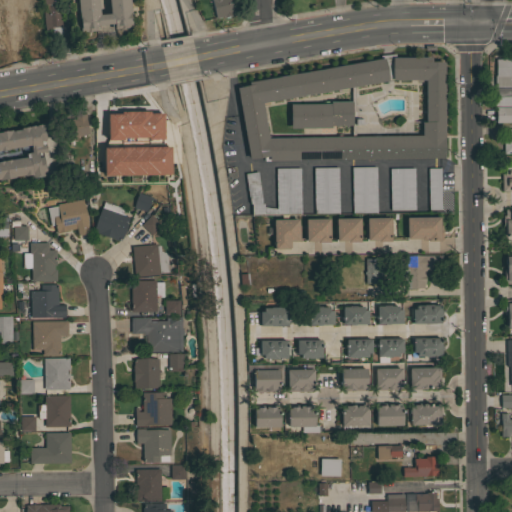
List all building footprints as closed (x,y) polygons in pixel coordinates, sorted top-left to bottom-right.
[(0,0),(1,15),(8,15),(9,55),(0,55),(0,0)] [(128,0),(130,13),(129,13),(130,27),(114,28),(114,27),(111,28),(111,22),(99,23),(99,29),(97,29),(97,30),(80,32),(76,0),(128,0)] [(231,0),(235,15),(221,18),(220,17),(213,18),(208,0),(231,0)] [(62,29),(61,29),(62,33),(49,35),(49,29),(44,30),(42,5),(53,4),(53,5),(60,5),(62,29)] [(23,24),(21,11),(30,10),(32,23),(34,22),(36,43),(23,45),(20,24),(23,24)] [(381,58),(384,81),(260,103),(267,138),(420,136),(419,122),(423,122),(423,80),(388,80),(389,58),(430,56),(430,61),(443,61),(443,157),(263,160),(263,156),(248,159),(236,87),(248,85),(247,81),(381,58)] [(511,58),(511,86),(494,86),(494,75),(495,75),(495,58),(511,58)] [(511,87),(511,105),(494,105),(493,87),(511,87)] [(328,103),(328,101),(349,101),(350,125),(329,126),(329,127),(288,128),(287,104),(328,103)] [(511,106),(511,122),(495,122),(494,106),(511,106)] [(106,114),(120,113),(120,111),(148,110),(148,113),(162,112),(162,139),(147,139),(147,137),(121,137),(121,140),(107,140),(106,114)] [(84,135),(84,136),(82,136),(82,135),(73,137),(74,144),(68,145),(67,140),(64,141),(63,136),(65,136),(63,120),(74,118),(73,115),(84,113),(88,134),(84,135)] [(0,131),(11,129),(11,130),(20,129),(19,127),(28,126),(28,127),(29,127),(29,125),(33,125),(33,126),(36,125),(36,124),(40,124),(42,124),(45,139),(44,139),(45,151),(41,151),(42,156),(42,157),(43,167),(44,167),(45,171),(43,172),(44,175),(30,178),(30,174),(23,175),(23,174),(0,178),(0,131)] [(511,128),(511,153),(503,153),(503,136),(509,136),(509,128),(511,128)] [(169,174),(103,175),(102,148),(169,146),(169,174)] [(511,191),(501,191),(501,172),(503,172),(503,166),(508,166),(508,159),(511,158),(511,191)] [(72,177),(59,178),(59,164),(71,163),(72,177)] [(337,214),(313,214),(312,168),(336,167),(337,214)] [(375,213),(350,213),(349,167),(374,167),(375,213)] [(299,215),(249,216),(249,205),(248,205),(242,174),(255,172),(259,198),(260,204),(262,204),(262,207),(274,209),(274,169),(298,168),(299,215)] [(413,210),(389,210),(388,169),(412,168),(413,210)] [(439,209),(427,210),(426,168),(438,168),(439,209)] [(85,186),(85,196),(73,196),(73,198),(59,198),(59,187),(85,186)] [(150,196),(145,211),(133,207),(138,192),(150,196)] [(86,234),(75,236),(73,229),(54,233),(52,225),(49,226),(45,208),(55,206),(55,205),(80,200),(85,223),(84,223),(86,234)] [(123,208),(122,213),(124,214),(123,215),(128,216),(120,240),(117,239),(117,240),(93,232),(103,201),(123,208)] [(511,206),(511,234),(507,235),(507,236),(504,236),(504,234),(503,234),(503,226),(502,226),(502,215),(504,215),(504,208),(511,208),(511,206)] [(150,214),(156,220),(158,218),(162,223),(151,235),(140,224),(150,214)] [(387,235),(388,242),(375,242),(375,240),(364,241),(364,239),(363,239),(362,225),(364,225),(364,218),(389,217),(390,234),(387,235)] [(437,217),(437,219),(438,220),(438,224),(437,225),(440,225),(440,240),(437,240),(437,241),(425,241),(425,240),(419,240),(418,239),(404,239),(404,218),(437,217)] [(359,235),(357,235),(357,242),(345,242),(345,241),(334,241),(334,239),(332,239),(332,224),(333,224),(333,219),(359,218),(359,235)] [(296,219),(296,225),(298,225),(298,242),(286,242),(287,249),(271,249),(271,220),(296,219)] [(329,235),(327,235),(327,242),(315,243),(315,241),(304,242),(304,240),(302,240),(302,225),(303,225),(303,219),(328,219),(329,235)] [(27,225),(27,240),(26,240),(25,241),(24,241),(24,240),(16,240),(17,240),(16,241),(15,241),(14,241),(14,240),(13,240),(13,238),(10,238),(10,226),(27,225)] [(47,242),(47,249),(55,249),(55,265),(53,265),(53,269),(55,269),(55,281),(31,281),(30,268),(22,268),(22,253),(28,253),(28,242),(47,242)] [(167,274),(132,277),(129,247),(154,244),(155,246),(158,246),(159,251),(161,251),(161,252),(163,252),(163,254),(165,254),(167,274)] [(511,283),(503,283),(503,268),(505,268),(505,256),(511,256),(511,254),(511,283)] [(442,270),(425,270),(425,277),(424,277),(424,283),(423,283),(423,284),(425,284),(425,287),(424,287),(424,288),(423,288),(423,289),(416,289),(416,288),(401,288),(400,256),(441,255),(442,270)] [(378,258),(379,283),(365,283),(365,274),(364,274),(364,271),(365,271),(364,258),(378,258)] [(130,311),(129,280),(155,280),(155,311),(130,311)] [(29,291),(40,290),(40,284),(56,284),(57,304),(64,304),(64,317),(30,317),(29,291)] [(511,299),(511,327),(506,327),(506,326),(505,326),(505,315),(504,315),(503,299),(511,299)] [(178,300),(179,314),(164,315),(164,300),(178,300)] [(412,309),(415,309),(415,305),(423,305),(423,304),(432,304),(432,305),(439,305),(439,310),(441,310),(442,315),(439,315),(439,323),(412,323),(412,309)] [(307,307),(313,307),(313,306),(321,305),(321,307),(332,306),(333,324),(308,325),(307,307)] [(348,306),(348,305),(355,305),(355,306),(362,306),(363,310),(373,310),(373,315),(367,315),(367,323),(341,324),(341,306),(348,306)] [(382,305),(390,305),(397,305),(397,309),(402,309),(402,323),(376,323),(376,305),(382,305)] [(286,307),(287,325),(258,325),(258,311),(262,311),(262,307),(286,307)] [(11,333),(14,333),(14,340),(11,340),(11,343),(0,343),(0,316),(11,316),(11,333)] [(180,328),(181,328),(181,335),(180,335),(181,351),(146,352),(145,335),(143,335),(143,333),(130,333),(130,317),(149,317),(149,323),(156,323),(156,320),(165,320),(165,317),(180,317),(180,328)] [(66,320),(67,335),(59,335),(59,355),(42,355),(42,349),(31,349),(31,321),(66,320)] [(440,338),(440,355),(432,355),(432,356),(423,356),(416,356),(416,352),(412,352),(412,338),(440,338)] [(320,339),(321,357),(300,358),(300,354),(296,354),(296,340),(320,339)] [(371,339),(371,352),(370,352),(370,353),(366,353),(366,356),(359,357),(351,357),(345,357),(345,339),(371,339)] [(401,339),(401,352),(400,352),(400,353),(396,353),(396,357),(386,357),(386,362),(376,362),(376,357),(375,357),(375,339),(401,339)] [(286,340),(286,358),(278,358),(278,359),(270,359),(270,358),(262,358),(262,354),(258,354),(258,340),(286,340)] [(501,390),(511,390),(511,340),(503,340),(501,390)] [(181,353),(181,367),(167,368),(167,354),(181,353)] [(41,359),(66,358),(67,370),(65,370),(65,374),(66,374),(67,390),(41,390),(41,359)] [(158,387),(133,388),(133,382),(132,382),(132,365),(132,358),(157,358),(158,387)] [(12,375),(7,375),(7,374),(1,374),(1,375),(0,375),(0,361),(12,361),(12,375)] [(401,367),(401,381),(400,381),(400,389),(374,390),(374,368),(401,367)] [(438,381),(439,388),(409,389),(408,367),(439,367),(440,381),(438,381)] [(365,368),(365,386),(366,386),(366,390),(340,390),(339,369),(365,368)] [(278,369),(278,390),(277,390),(277,391),(252,392),(252,370),(278,369)] [(312,369),(313,391),(286,391),(286,369),(312,369)] [(32,394),(17,394),(17,380),(32,380),(32,394)] [(170,424),(144,425),(144,426),(134,426),(133,407),(137,407),(137,411),(141,411),(140,392),(164,392),(164,398),(170,398),(170,424)] [(511,394),(511,407),(500,407),(499,394),(511,394)] [(68,395),(69,426),(44,426),(44,418),(37,418),(36,404),(43,404),(43,395),(68,395)] [(374,426),(373,404),(400,403),(400,425),(374,426)] [(408,404),(424,403),(424,407),(437,406),(438,424),(409,425),(408,404)] [(339,426),(339,405),(365,404),(366,426),(339,426)] [(278,430),(269,430),(269,427),(252,427),(252,406),(278,405),(278,430)] [(285,406),(303,406),(303,407),(307,407),(307,408),(311,408),(312,427),(286,427),(285,406)] [(507,413),(507,418),(511,417),(511,434),(508,435),(508,436),(500,436),(499,413),(507,413)] [(34,430),(20,430),(19,416),(33,416),(34,430)] [(169,455),(168,455),(168,461),(142,462),(141,443),(135,443),(135,429),(145,428),(145,430),(168,430),(169,455)] [(28,463),(28,447),(44,447),(44,432),(69,432),(69,462),(28,463)] [(399,444),(400,456),(389,457),(389,458),(376,459),(375,445),(399,444)] [(413,467),(412,458),(424,458),(424,456),(433,456),(433,462),(436,462),(437,475),(402,476),(402,467),(413,467)] [(338,459),(338,475),(319,475),(319,458),(338,459)] [(183,464),(184,478),(170,479),(169,465),(183,464)] [(159,500),(135,500),(135,489),(136,489),(136,484),(134,484),(134,469),(159,468),(159,500)] [(366,482),(378,481),(378,493),(366,493),(366,482)] [(322,484),(315,483),(314,496),(321,496),(322,484)] [(425,494),(425,492),(434,492),(434,498),(436,498),(436,511),(407,511),(406,499),(414,499),(413,494),(425,494)] [(403,494),(403,511),(385,511),(385,494),(403,494)] [(141,511),(141,503),(164,503),(164,510),(171,510),(171,511),(141,511)]
